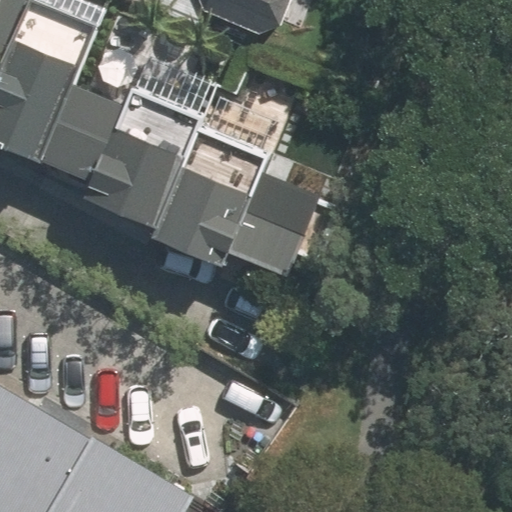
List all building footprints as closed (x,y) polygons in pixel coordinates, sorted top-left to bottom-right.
[(0,131),(46,151),(80,74),(104,18),(62,0),(33,0),(0,75),(0,131)] [(0,0),(0,75),(33,0),(0,0)] [(201,0),(204,4),(267,30),(283,25),(294,0),(201,0)] [(46,151),(98,177),(133,97),(80,74),(46,151)] [(92,194),(157,221),(197,122),(202,112),(137,86),(133,97),(98,177),(92,194)] [(272,154),(197,122),(157,221),(153,230),(228,262),(240,253),(290,275),(328,188),(268,163),(272,154)] [(0,511),(179,511),(194,488),(0,379),(0,511)]
